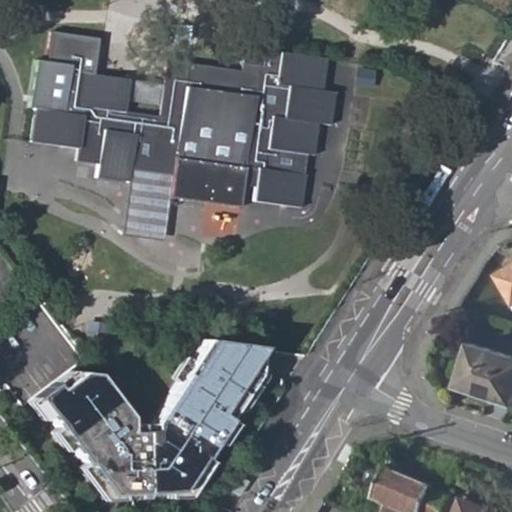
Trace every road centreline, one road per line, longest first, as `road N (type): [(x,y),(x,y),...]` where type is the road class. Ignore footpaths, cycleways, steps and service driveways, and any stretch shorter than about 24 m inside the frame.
road 1 (tertiary): [(492,166),(354,373)]
road 2 (residential): [(354,373),(405,406),(511,442)]
road 3 (tertiary): [(354,373),(267,511)]
